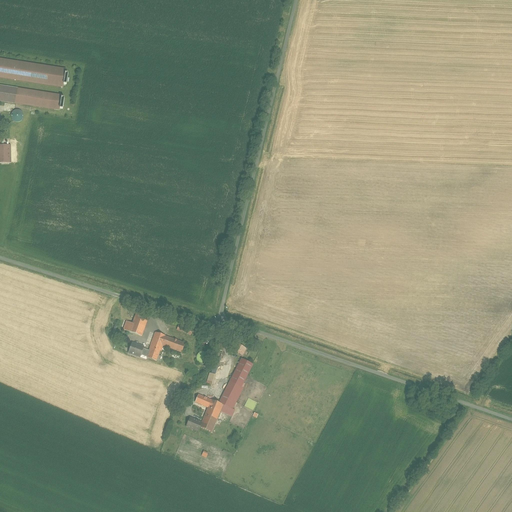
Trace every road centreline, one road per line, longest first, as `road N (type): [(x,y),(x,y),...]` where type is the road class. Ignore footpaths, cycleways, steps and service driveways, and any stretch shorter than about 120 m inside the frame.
road 1 (unclassified): [(219,317),(295,0)]
road 2 (residential): [(511,419),(219,317)]
road 3 (residential): [(219,317),(200,322),(0,257)]
